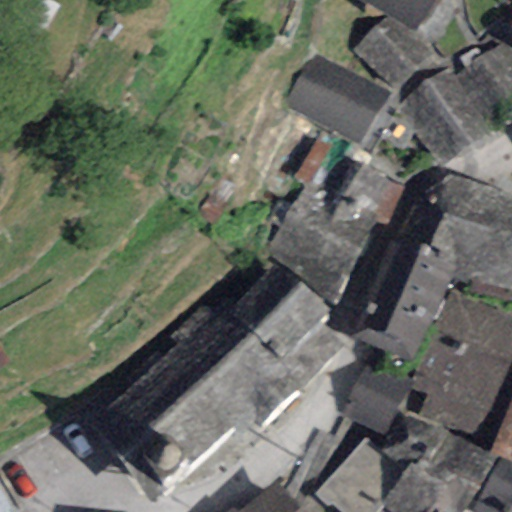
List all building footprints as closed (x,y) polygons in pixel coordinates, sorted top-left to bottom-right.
[(350,0),(415,45),(447,0),(350,0)] [(511,43),(511,23),(503,31),(511,43)] [(375,30),(354,50),(399,97),(431,67),(417,52),(407,62),(375,30)] [(451,85),(482,129),(511,108),(511,60),(504,49),(451,85)] [(395,98),(317,53),(284,111),(362,155),(395,98)] [(446,77),(401,107),(443,168),(488,138),(482,129),(451,85),(446,77)] [(268,255),(342,296),(380,229),(386,232),(406,197),(315,146),(295,181),(306,188),(268,255)] [(418,204),(397,248),(458,272),(454,285),(470,291),(465,302),(511,321),(511,317),(511,205),(451,183),(418,204)] [(397,248),(353,348),(411,378),(454,285),(458,272),(397,248)] [(329,328),(275,272),(233,313),(224,304),(211,317),(202,308),(168,341),(176,350),(162,364),(155,357),(127,384),(133,391),(85,437),(157,510),(230,439),(244,453),(344,356),(323,334),(329,328)] [(449,430),(478,443),(502,390),(511,369),(511,328),(452,301),(410,391),(458,413),(449,430)] [(0,375),(12,368),(0,347),(0,375)] [(511,369),(502,390),(511,393),(511,369)] [(367,370),(340,417),(385,443),(412,395),(367,370)] [(511,409),(487,466),(496,470),(511,476),(511,409)] [(405,419),(382,457),(379,461),(407,479),(383,511),(469,511),(475,503),(468,498),(487,464),(405,419)] [(379,461),(382,457),(364,443),(315,500),(325,511),(330,511),(331,510),(333,511),(383,511),(407,479),(379,461)] [(511,511),(511,476),(496,470),(475,511),(511,511)] [(294,511),(275,487),(246,511),(294,511)]
